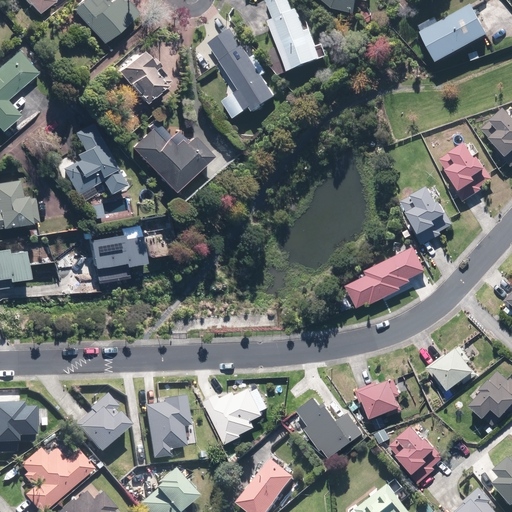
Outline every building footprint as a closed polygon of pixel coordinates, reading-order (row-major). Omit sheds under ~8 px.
[(21,0),(35,15),(52,0),(21,0)] [(98,0),(81,0),(69,11),(98,44),(131,16),(117,0),(109,0),(103,5),(98,0)] [(272,21),(267,23),(285,73),(318,61),(308,33),(303,34),(295,13),(291,14),(285,0),(273,0),(266,3),(272,21)] [(318,0),(330,10),(351,15),(354,0),(357,0),(364,2),(364,0),(318,0)] [(419,34),(432,65),(483,37),(468,8),(419,34)] [(272,99),(230,31),(207,45),(237,93),(234,95),(244,112),(247,109),(250,113),(272,99)] [(16,53),(0,66),(0,130),(16,117),(3,102),(35,74),(16,53)] [(136,55),(113,73),(140,107),(162,88),(168,83),(156,68),(154,70),(147,61),(143,64),(136,55)] [(511,123),(499,111),(480,130),(489,138),(486,140),(511,166),(511,165),(511,123)] [(125,148),(168,194),(205,160),(187,139),(182,143),(173,133),(166,139),(152,123),(125,148)] [(120,188),(90,126),(72,134),(81,152),(73,156),(76,162),(61,169),(73,195),(99,182),(106,195),(120,188)] [(462,146),(439,160),(445,170),(443,171),(462,201),(480,190),(478,188),(490,180),(482,169),(480,170),(474,160),(471,162),(462,146)] [(0,228),(35,223),(31,199),(22,200),(22,198),(18,199),(16,182),(0,184),(0,228)] [(425,189),(399,203),(405,213),(403,214),(419,245),(439,235),(438,233),(450,226),(444,215),(442,216),(435,204),(433,205),(425,189)] [(98,203),(86,205),(89,220),(100,218),(98,203)] [(120,236),(85,242),(90,270),(91,269),(93,281),(123,276),(122,269),(140,266),(136,238),(120,241),(120,236)] [(411,249),(363,272),(365,277),(346,286),(356,308),(367,302),(368,305),(398,290),(397,288),(408,283),(407,280),(422,273),(411,249)] [(0,251),(0,288),(6,288),(5,283),(22,281),(18,253),(5,255),(4,251),(0,251)] [(463,384),(475,375),(473,371),(470,373),(464,364),(468,361),(457,347),(443,357),(442,356),(426,368),(440,387),(441,386),(445,392),(461,380),(463,384)] [(508,382),(496,372),(487,383),(485,381),(477,391),(479,392),(466,408),(480,420),(481,418),(492,427),(509,405),(511,407),(511,382),(509,380),(508,382)] [(356,391),(367,420),(397,409),(392,398),(398,396),(391,380),(375,386),(374,384),(356,391)] [(222,393),(207,400),(228,442),(245,434),(244,433),(258,425),(255,418),(266,412),(253,386),(239,393),(236,389),(223,396),(222,393)] [(80,422),(103,448),(134,421),(122,408),(118,411),(116,409),(120,405),(108,392),(92,406),(95,409),(80,422)] [(167,401),(147,404),(155,456),(172,454),(171,447),(187,445),(184,424),(192,423),(188,394),(167,397),(167,401)] [(26,399),(0,399),(0,440),(21,440),(20,431),(37,430),(37,403),(26,403),(26,399)] [(310,400),(295,411),(307,427),(304,429),(321,451),(323,449),(329,457),(361,433),(346,414),(334,424),(321,408),(318,410),(310,400)] [(395,440),(388,446),(396,455),(395,456),(417,483),(433,470),(431,467),(442,458),(427,440),(422,444),(409,428),(394,440),(395,440)] [(28,492),(44,511),(96,467),(80,448),(68,458),(58,446),(49,454),(42,447),(23,463),(30,471),(25,474),(35,486),(28,492)] [(511,460),(510,458),(491,475),(497,482),(489,489),(508,510),(511,506),(511,460)] [(161,486),(142,502),(150,511),(187,511),(183,508),(201,493),(177,465),(162,479),(163,480),(159,483),(161,486)] [(236,507),(242,511),(266,511),(291,481),(269,465),(236,507)] [(117,511),(115,509),(118,507),(103,490),(94,498),(87,489),(75,499),(74,498),(59,510),(60,511),(117,511)] [(404,511),(387,489),(356,511),(404,511)] [(457,511),(491,511),(486,506),(488,504),(476,492),(463,504),(465,505),(457,511)]
